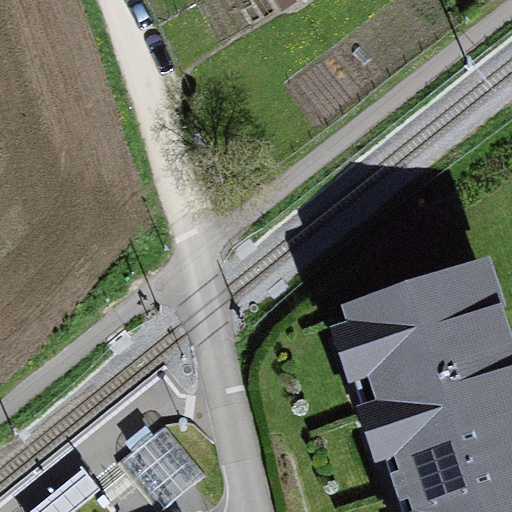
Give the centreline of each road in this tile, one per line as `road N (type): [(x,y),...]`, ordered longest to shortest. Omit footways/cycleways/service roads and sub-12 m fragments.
road 1 (track): [(191,264),(150,101),(112,0)]
road 2 (residential): [(191,264),(253,511)]
